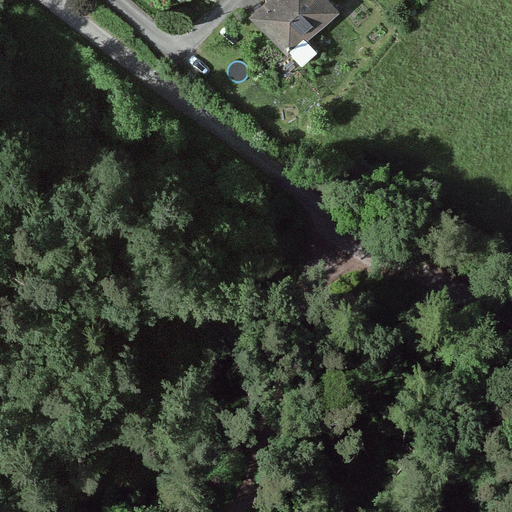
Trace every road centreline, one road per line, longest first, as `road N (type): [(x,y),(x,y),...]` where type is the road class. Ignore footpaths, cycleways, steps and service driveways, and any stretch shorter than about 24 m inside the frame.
road 1 (tertiary): [(50,0),(365,241),(511,312)]
road 2 (track): [(346,227),(291,324),(256,484),(237,511)]
road 3 (residential): [(232,0),(186,41),(121,0)]
